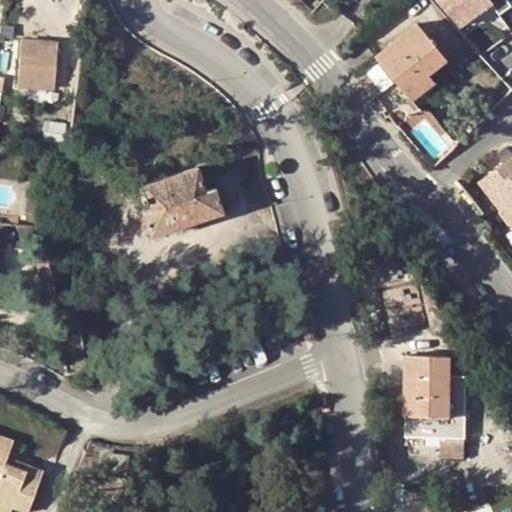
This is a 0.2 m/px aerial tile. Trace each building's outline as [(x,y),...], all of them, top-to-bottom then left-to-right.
[(508,0),(450,0),(465,20),(491,2),(499,13),(511,4),(508,0)] [(406,91),(427,73),(446,58),(416,23),(376,57),(405,92),(406,91)] [(39,54),(40,40),(22,39),(22,53),(39,54)] [(39,54),(22,53),(20,84),(56,87),(58,41),(40,40),(39,54)] [(412,98),(434,81),(427,73),(406,91),(412,98)] [(406,91),(405,92),(397,99),(411,117),(421,109),(412,98),(406,91)] [(511,156),(509,152),(474,180),(510,226),(511,224),(511,156)] [(206,187),(197,164),(142,182),(150,205),(141,208),(150,235),(224,211),(215,184),(206,187)] [(88,369),(79,305),(64,306),(55,308),(65,373),(88,369)] [(452,373),(452,353),(408,352),(407,433),(442,434),(474,435),(475,408),(464,407),(465,374),(452,373)] [(501,420),(511,414),(501,397),(491,402),(501,420)] [(0,499),(9,503),(26,510),(42,468),(7,453),(13,438),(0,433),(0,499)] [(473,455),(474,435),(442,434),(442,454),(473,455)] [(491,491),(511,481),(511,449),(478,465),(491,491)] [(5,511),(9,503),(0,499),(0,511),(2,511),(5,511)]
